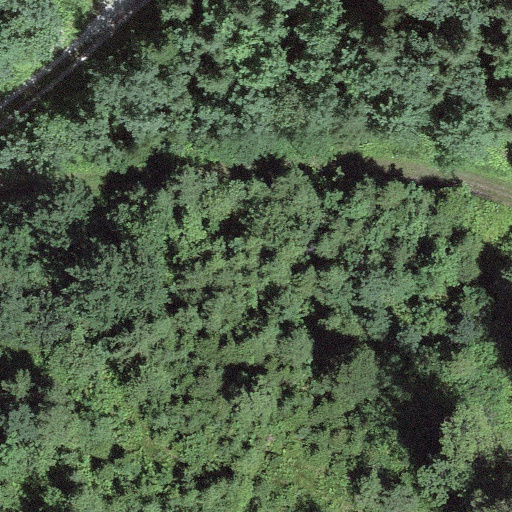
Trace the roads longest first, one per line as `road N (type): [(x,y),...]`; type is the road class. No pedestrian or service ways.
road 1 (track): [(0,177),(438,160),(511,190)]
road 2 (track): [(135,0),(0,122)]
